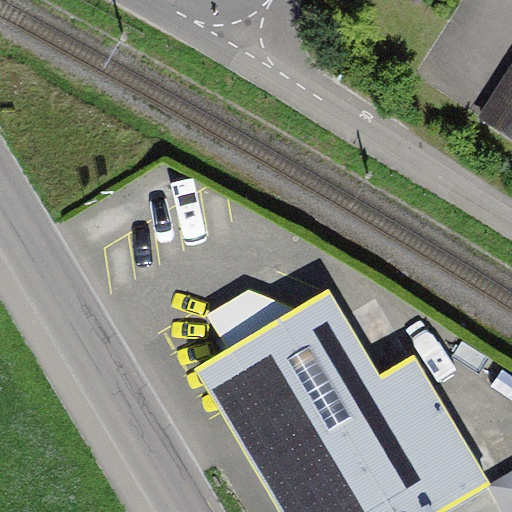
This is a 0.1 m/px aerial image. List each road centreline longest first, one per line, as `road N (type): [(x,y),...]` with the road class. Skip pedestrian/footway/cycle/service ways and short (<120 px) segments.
road 1 (tertiary): [(0,195),(184,511)]
road 2 (residential): [(246,35),(285,73),(511,219)]
